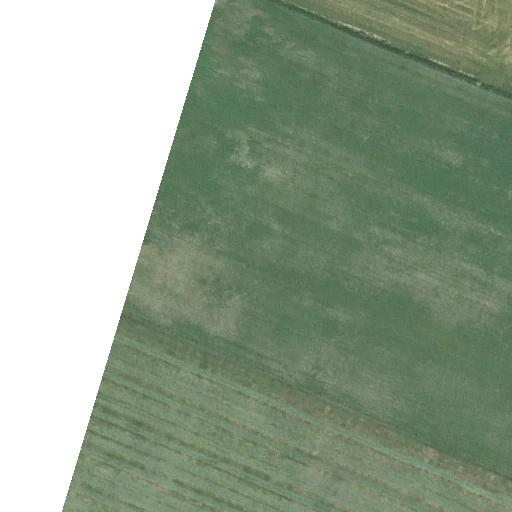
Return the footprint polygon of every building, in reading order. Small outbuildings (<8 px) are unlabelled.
[(0,0),(0,305),(47,327),(157,89),(56,42),(66,21),(19,0),(0,0)] [(30,0),(72,16),(78,0),(30,0)] [(132,38),(132,31),(132,27),(131,22),(128,16),(124,11),(119,7),(115,5),(109,3),(105,3),(100,3),(94,4),(88,7),(85,10),(81,13),(78,19),(76,25),(75,30),(75,36),(77,41),(79,45),(82,50),(86,54),(91,57),(95,59),(102,60),(108,60),(114,58),(120,55),(124,52),(128,48),(130,43),(132,38)] [(293,157),(296,161),(315,167),(315,166),(326,161),(340,165),(345,149),(359,154),(369,149),(361,133),(370,129),(412,143),(409,136),(399,133),(420,123),(435,128),(441,108),(448,105),(453,89),(460,101),(465,86),(331,42),(293,157)] [(0,483),(0,510),(5,511),(281,511),(367,296),(235,244),(233,244),(230,251),(221,252),(223,266),(208,267),(208,265),(201,284),(140,289),(141,299),(136,312),(121,313),(112,310),(117,297),(84,284),(78,285),(0,483)]
